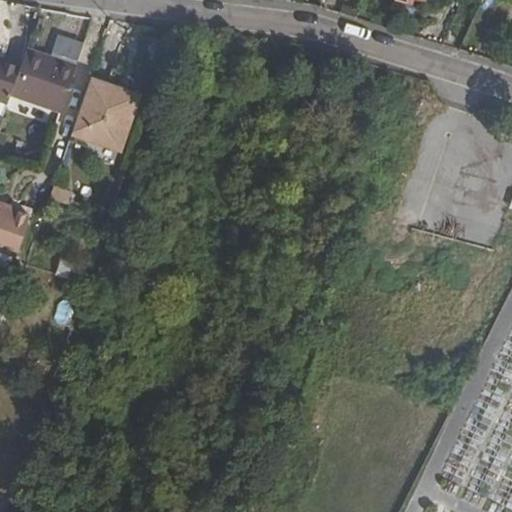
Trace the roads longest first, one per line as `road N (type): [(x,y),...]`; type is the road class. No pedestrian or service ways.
road 1 (tertiary): [(212,511),(430,60)]
road 2 (residential): [(101,0),(307,25),(430,60)]
